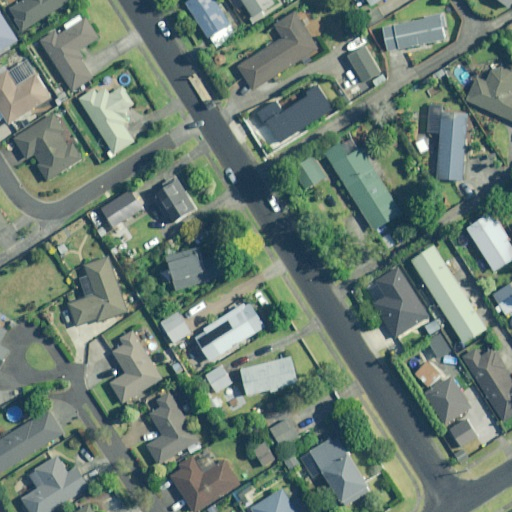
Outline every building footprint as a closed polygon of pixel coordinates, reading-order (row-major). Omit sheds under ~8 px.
[(21,31),(69,0),(20,0),(7,9),(21,31)] [(215,0),(187,0),(184,2),(208,39),(211,37),(216,45),(236,33),(215,0)] [(273,0),(241,0),(252,17),(275,3),(273,0)] [(511,0),(498,0),(511,9),(511,7),(511,0)] [(319,47),(295,10),(273,24),(281,37),(237,65),(252,89),(319,47)] [(0,51),(19,39),(0,11),(0,51)] [(381,27),(387,51),(446,38),(441,14),(381,27)] [(55,29),(38,39),(71,91),(92,77),(81,58),(86,55),(81,48),(99,37),(85,16),(58,33),(55,29)] [(365,44),(347,54),(362,81),(380,71),(365,44)] [(477,76),(465,99),(511,119),(511,93),(510,92),(511,91),(511,90),(511,70),(510,68),(508,68),(507,67),(505,66),(503,66),(502,66),(500,66),(498,66),(496,66),(495,67),(493,68),(492,69),(491,70),(489,71),(488,72),(487,74),(487,75),(486,77),(486,79),(486,81),(477,76)] [(0,112),(8,126),(19,119),(23,126),(50,109),(46,103),(52,98),(35,71),(16,83),(8,69),(0,73),(0,112)] [(93,87),(78,97),(114,154),(135,140),(118,114),(134,104),(123,86),(110,94),(105,87),(96,93),(93,87)] [(464,179),(469,113),(442,111),(443,102),(428,101),(426,131),(440,132),(437,177),(464,179)] [(57,109),(12,138),(26,159),(35,153),(41,162),(36,165),(46,181),(87,155),(57,109)] [(340,141),(323,151),(374,231),(405,211),(364,146),(349,156),(340,141)] [(328,176),(314,154),(292,169),(306,191),(328,176)] [(197,208),(177,175),(152,190),(173,224),(197,208)] [(130,189),(100,207),(112,227),(142,209),(130,189)] [(0,228),(9,223),(0,208),(0,228)] [(511,242),(493,211),(467,227),(495,272),(511,261),(511,242)] [(209,244),(166,256),(176,291),(219,279),(209,244)] [(434,245),(411,260),(463,343),(487,328),(434,245)] [(129,312),(110,254),(76,266),(86,297),(69,302),(77,327),(97,320),(98,323),(129,312)] [(430,315),(398,266),(376,281),(385,295),(373,303),(396,337),(430,315)] [(511,284),(511,282),(493,293),(505,314),(511,310),(511,284)] [(209,360),(266,325),(251,301),(246,305),(245,303),(204,328),(205,331),(195,337),(209,360)] [(177,310),(160,321),(174,343),(191,332),(177,310)] [(0,366),(10,350),(0,343),(9,329),(0,324),(0,366)] [(164,379),(133,328),(118,337),(123,344),(111,352),(124,373),(109,382),(123,404),(164,379)] [(441,333),(416,348),(424,362),(437,354),(440,358),(452,351),(441,333)] [(476,346),(461,356),(497,414),(511,404),(511,375),(493,345),(481,353),(476,346)] [(240,368),(246,394),(270,389),(271,394),(279,392),(277,387),(299,382),(293,356),(287,357),(286,353),(280,354),(281,358),(240,368)] [(430,360),(415,373),(429,388),(443,376),(430,360)] [(185,372),(179,361),(171,366),(178,376),(185,372)] [(221,364),(205,374),(207,378),(203,380),(207,387),(211,384),(216,393),(233,383),(221,364)] [(453,375),(424,392),(445,426),(474,409),(453,375)] [(146,443),(159,465),(187,448),(190,453),(203,446),(170,391),(155,399),(160,407),(149,413),(161,434),(146,443)] [(51,409),(0,439),(0,472),(65,434),(51,409)] [(336,430),(341,439),(351,433),(339,413),(320,423),(326,435),(336,430)] [(287,418),(270,428),(281,447),(298,436),(287,418)] [(493,439),(479,424),(472,430),(485,446),(493,439)] [(372,489),(339,437),(333,441),(330,437),(300,456),(313,478),(322,472),(343,507),(372,489)] [(473,440),(464,446),(470,456),(479,449),(473,440)] [(266,441),(253,449),(264,467),(277,459),(266,441)] [(292,450),(282,456),(290,471),(300,465),(292,450)] [(28,511),(49,511),(89,486),(76,466),(68,471),(56,454),(33,469),(43,484),(20,499),(28,511)] [(169,475),(192,511),(198,511),(206,508),(208,511),(215,511),(218,510),(213,503),(242,485),(225,459),(203,473),(191,454),(177,463),(180,468),(169,475)] [(297,511),(282,488),(251,507),(253,511),(297,511)] [(250,502),(242,490),(236,495),(243,506),(250,502)] [(94,511),(88,503),(73,511),(94,511)]
